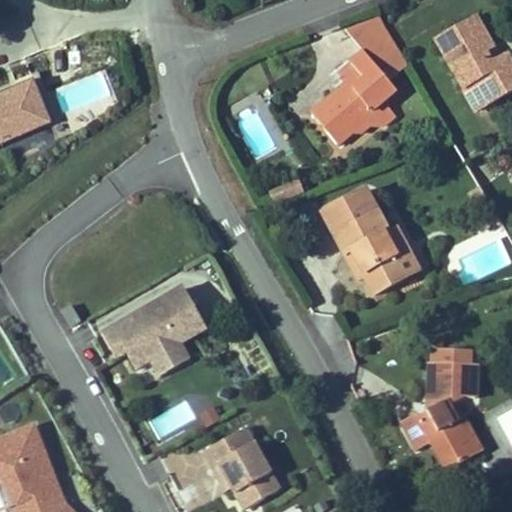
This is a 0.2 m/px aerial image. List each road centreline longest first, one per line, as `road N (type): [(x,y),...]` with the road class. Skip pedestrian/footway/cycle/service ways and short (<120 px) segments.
road 1 (residential): [(202,139),(44,238),(28,275),(142,511)]
road 2 (residential): [(392,511),(202,139)]
road 3 (residential): [(175,63),(336,0)]
